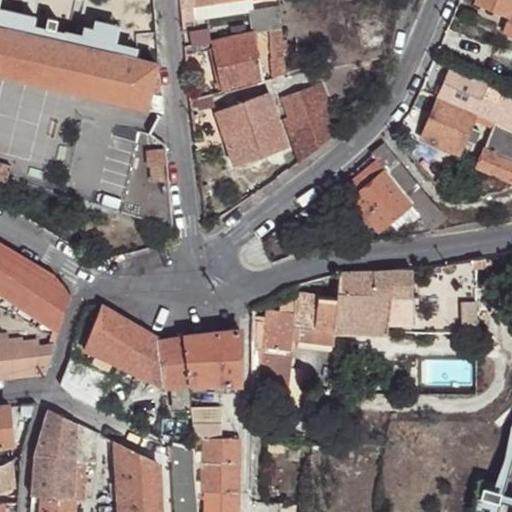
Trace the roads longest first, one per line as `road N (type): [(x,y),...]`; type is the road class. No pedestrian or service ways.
road 1 (residential): [(224,243),(386,113),(438,0)]
road 2 (residential): [(511,238),(332,259),(244,290)]
road 3 (residential): [(167,0),(191,271)]
road 4 (residential): [(245,511),(244,290)]
road 5 (residential): [(23,511),(26,455),(46,390)]
